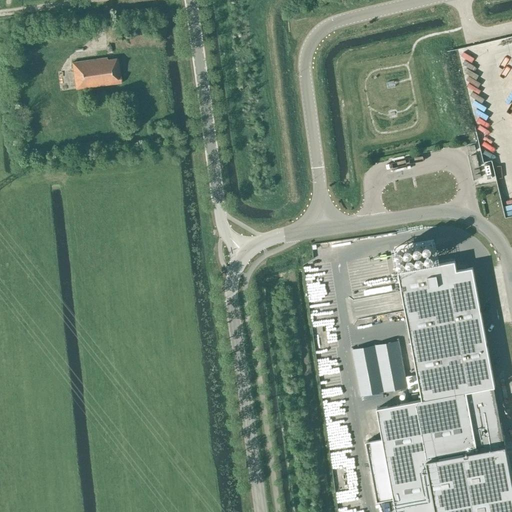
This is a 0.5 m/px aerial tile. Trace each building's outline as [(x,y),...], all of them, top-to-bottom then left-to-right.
[(107,60),(107,58),(106,50),(97,51),(98,59),(72,62),(76,89),(121,83),(120,74),(118,58),(107,60)] [(149,73),(141,73),(141,86),(149,86),(149,73)] [(476,105),(473,106),(481,140),(487,139),(486,134),(488,133),(487,128),(488,128),(483,110),(477,111),(476,105)] [(511,156),(511,155),(511,129),(510,129),(508,152),(506,152),(502,154),(502,156),(497,145),(475,143),(494,150),(489,152),(494,163),(499,163),(500,157),(509,158),(508,165),(511,156)] [(511,199),(511,174),(511,172),(508,172),(508,168),(499,169),(498,166),(497,166),(502,201),(511,199)] [(383,438),(367,441),(378,500),(394,497),(396,511),(511,511),(511,476),(506,445),(505,445),(494,387),(495,386),(473,267),(457,270),(455,261),(399,272),(423,399),(377,408),(383,438)]
